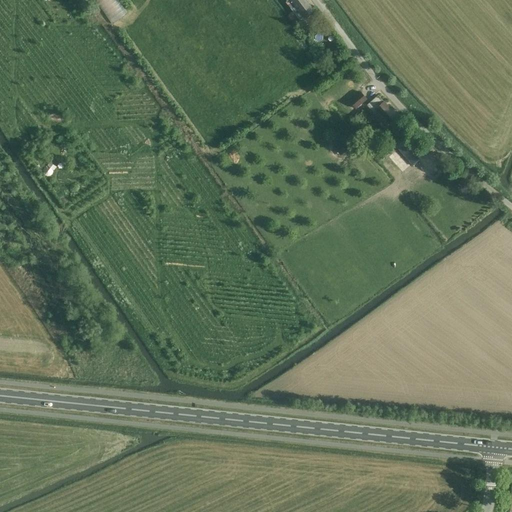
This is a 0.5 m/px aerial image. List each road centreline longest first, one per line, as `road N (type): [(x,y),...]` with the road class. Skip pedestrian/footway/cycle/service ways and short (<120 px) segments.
road 1 (primary): [(492,446),(0,395)]
road 2 (unclassified): [(511,208),(405,112),(315,0)]
